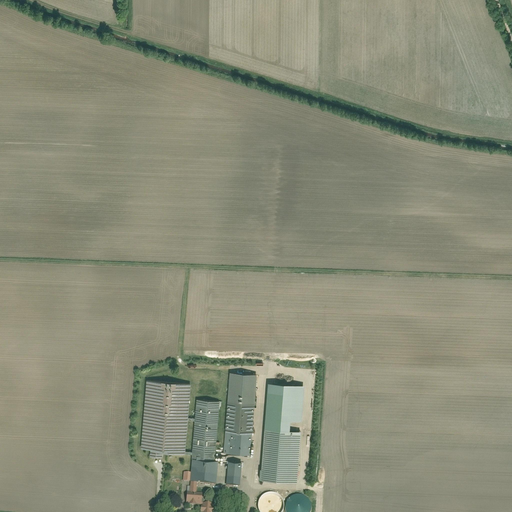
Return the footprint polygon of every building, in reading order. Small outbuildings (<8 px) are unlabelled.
[(229,371),(222,452),(250,454),(257,373),(229,371)] [(145,376),(138,448),(150,449),(149,456),(164,458),(164,452),(185,454),(192,381),(145,376)] [(268,382),(260,477),(296,480),(300,430),(288,429),(289,419),(301,420),(304,385),(268,382)] [(218,399),(195,398),(190,473),(189,483),(196,484),(216,485),(217,459),(213,459),(218,399)] [(226,460),(224,486),(238,487),(240,461),(226,460)] [(189,483),(190,473),(182,473),(181,483),(189,483)] [(196,493),(196,484),(189,483),(188,497),(185,496),(184,505),(201,505),(200,508),(198,508),(197,511),(210,511),(211,499),(201,498),(202,493),(196,493)] [(278,511),(278,507),(277,503),(274,500),(271,498),(267,498),(263,498),(260,499),(257,502),(255,505),(254,509),(254,511),(278,511)]
